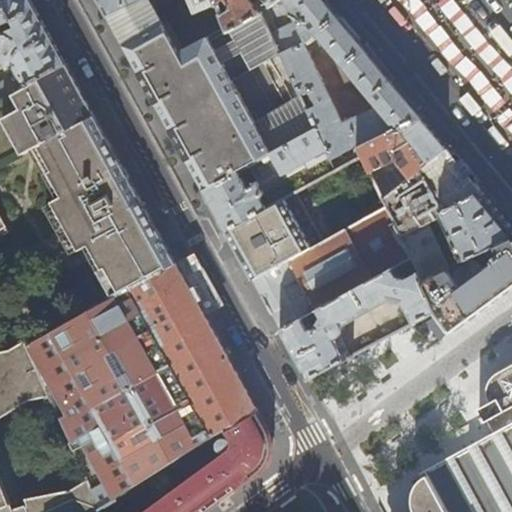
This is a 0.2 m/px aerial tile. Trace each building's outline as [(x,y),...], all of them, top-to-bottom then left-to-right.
[(0,98),(14,91),(66,63),(31,0),(0,0),(0,55),(2,55),(13,77),(0,82),(0,98)] [(99,0),(109,18),(146,0),(198,0),(200,3),(207,0),(99,0)] [(232,80),(210,34),(178,51),(164,28),(149,0),(146,0),(109,18),(114,26),(126,47),(194,171),(204,190),(242,169),(272,153),(232,80)] [(263,12),(273,4),(278,0),(216,0),(228,24),(230,30),(263,12)] [(320,33),(380,106),(398,127),(420,115),(368,53),(324,0),(278,0),(273,4),(279,14),(292,9),(298,21),(309,47),(318,43),(315,37),(320,33)] [(232,80),(281,52),(274,36),(272,32),(263,12),(230,30),(228,24),(210,34),(232,80)] [(307,48),(309,47),(298,21),(272,32),(274,36),(281,52),(302,96),(310,92),(317,107),(309,110),(317,128),(330,156),(337,169),(364,155),(360,147),(398,127),(380,106),(342,123),(307,48)] [(83,94),(66,63),(14,91),(22,105),(4,115),(24,152),(32,148),(33,150),(95,116),(83,94)] [(423,120),(420,115),(398,127),(360,147),(364,155),(371,171),(397,158),(406,169),(377,184),(384,199),(447,148),(423,120)] [(153,223),(103,130),(95,116),(33,150),(59,197),(53,200),(80,249),(86,246),(113,296),(176,262),(153,223)] [(272,153),(242,169),(251,187),(262,181),(268,193),(267,196),(266,199),(270,206),(295,192),(289,177),(330,156),(317,128),(272,153)] [(444,218),(486,195),(481,190),(465,171),(447,148),(384,199),(388,206),(402,237),(431,225),(444,218)] [(251,187),(242,169),(204,190),(224,225),(227,230),(270,206),(266,199),(267,196),(268,193),(262,181),(251,187)] [(323,241),(295,192),(270,206),(227,230),(244,261),(249,271),(253,279),(323,241)] [(511,226),(502,215),(486,195),(444,218),(464,260),(511,238),(511,226)] [(393,268),(412,257),(402,237),(388,206),(323,241),(253,279),(267,304),(281,328),(301,317),(318,308),(393,268)] [(431,225),(402,237),(412,257),(419,272),(423,281),(451,268),(431,225)] [(511,238),(464,260),(451,268),(423,281),(437,311),(452,331),(511,287),(511,238)] [(90,480),(102,507),(212,439),(211,439),(226,429),(258,410),(242,382),(210,325),(179,270),(176,262),(113,296),(27,342),(48,387),(90,480)] [(397,276),(393,268),(318,308),(323,317),(318,326),(308,330),(301,317),(281,328),(302,367),(309,379),(350,357),(339,337),(342,335),(344,331),(345,328),(344,325),(390,299),(393,302),(397,304),(400,304),(403,303),(413,323),(437,311),(423,281),(419,272),(406,278),(397,276)] [(48,387),(27,342),(25,339),(12,350),(0,352),(0,410),(30,390),(48,387)] [(511,363),(505,368),(498,373),(495,375),(491,381),(489,385),(489,388),(489,393),(489,396),(492,402),(480,409),(486,420),(511,406),(511,363)] [(206,511),(237,490),(244,478),(253,466),(257,461),(263,457),(266,455),(269,449),(270,444),(269,439),(268,434),(270,433),(264,422),(258,410),(226,429),(233,440),(240,436),(241,439),(241,444),(240,449),(236,454),(157,511),(206,511)] [(511,511),(511,423),(494,433),(426,471),(427,474),(423,476),(419,482),(415,490),(414,499),(415,505),(417,511),(416,511),(511,511)] [(94,511),(102,507),(90,480),(75,491),(26,498),(28,504),(15,509),(13,504),(11,505),(13,511),(94,511)] [(0,509),(9,506),(0,483),(0,509)]
